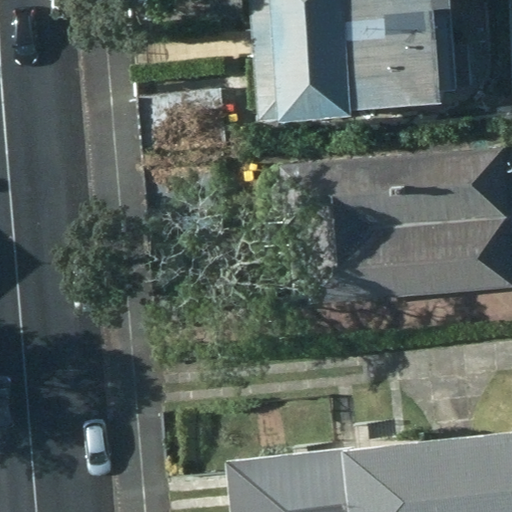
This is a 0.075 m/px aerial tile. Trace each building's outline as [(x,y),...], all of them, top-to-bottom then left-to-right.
[(256,0),(264,117),(361,111),(361,102),(447,96),(447,87),(473,85),(470,45),(459,46),(456,0),(256,0)] [(511,146),(285,160),(298,301),(511,287),(511,146)] [(216,160),(148,165),(152,211),(220,204),(216,160)] [(511,511),(511,414),(478,416),(484,511),(511,511)] [(484,511),(478,416),(348,424),(351,433),(356,511),(484,511)] [(356,511),(351,433),(231,441),(236,511),(356,511)]
